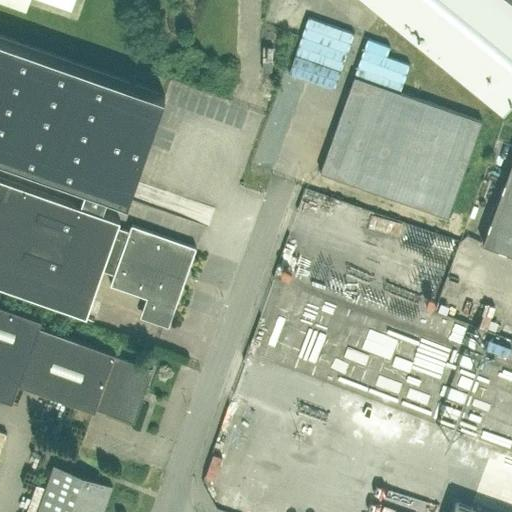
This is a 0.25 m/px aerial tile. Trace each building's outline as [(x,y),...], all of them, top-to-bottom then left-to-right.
[(511,0),(364,0),(502,113),(511,100),(511,0)] [(80,206),(102,213),(109,194),(127,201),(165,95),(0,36),(0,155),(87,186),(80,206)] [(481,120),(353,75),(319,171),(447,216),(481,120)] [(511,158),(481,242),(511,253),(511,158)] [(80,206),(0,177),(0,285),(85,316),(102,269),(113,273),(109,283),(148,297),(142,314),(168,323),(195,246),(130,223),(128,230),(117,226),(119,220),(102,213),(80,206)] [(326,261),(321,292),(346,296),(351,265),(326,261)] [(40,318),(0,303),(0,396),(11,400),(17,382),(94,410),(95,407),(133,421),(152,368),(114,355),(115,352),(38,324),(40,318)] [(479,390),(491,394),(499,370),(488,366),(479,390)] [(511,420),(511,399),(509,399),(502,417),(511,420)] [(482,404),(473,433),(488,438),(496,408),(482,404)] [(508,445),(511,432),(511,422),(502,420),(495,441),(508,445)] [(101,511),(111,485),(53,464),(44,488),(36,485),(25,511),(101,511)] [(486,511),(455,501),(450,511),(486,511)]
